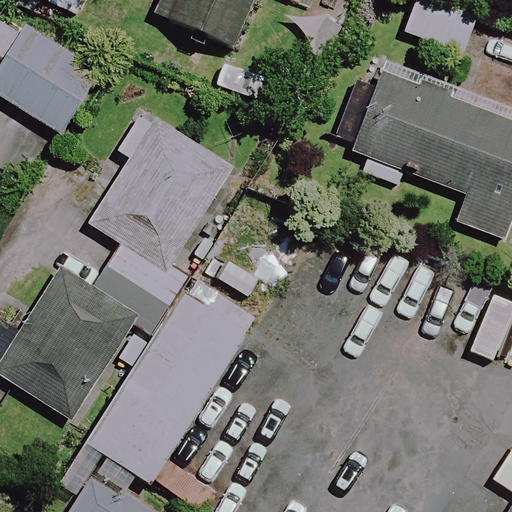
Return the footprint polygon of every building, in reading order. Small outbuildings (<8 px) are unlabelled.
[(298,0),(163,0),(156,18),(235,50),(255,0),(282,0),(296,6),(298,0)] [(478,20),(422,0),(417,0),(405,35),(465,56),(478,20)] [(98,76),(0,18),(0,62),(5,65),(0,72),(0,99),(62,136),(98,76)] [(511,120),(384,77),(379,93),(357,85),(338,141),(368,151),(360,175),(399,188),(404,175),(471,198),(461,228),(505,243),(511,223),(511,120)] [(95,223),(122,240),(91,290),(59,270),(0,366),(0,380),(72,424),(131,327),(152,340),(188,280),(249,181),(141,115),(118,154),(132,162),(95,223)] [(258,324),(197,285),(91,449),(151,488),(258,324)] [(511,313),(511,305),(489,298),(472,355),(498,363),(511,313)] [(143,511),(96,480),(74,511),(143,511)]
